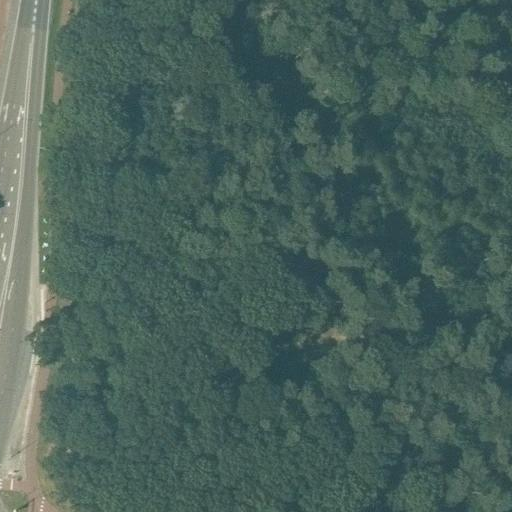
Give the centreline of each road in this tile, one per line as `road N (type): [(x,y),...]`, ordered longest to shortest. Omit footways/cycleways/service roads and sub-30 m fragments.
road 1 (primary): [(36,0),(9,204)]
road 2 (primary): [(0,401),(14,312),(9,204)]
